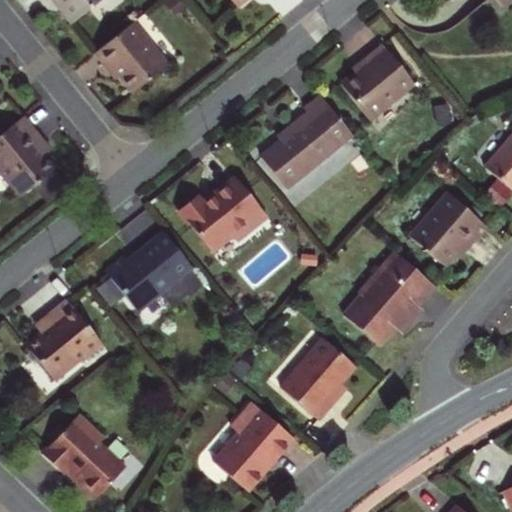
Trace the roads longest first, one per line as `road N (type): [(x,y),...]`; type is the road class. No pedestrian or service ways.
road 1 (residential): [(132,176),(347,0)]
road 2 (residential): [(132,176),(0,12)]
road 3 (residential): [(511,264),(441,349),(439,378),(455,415)]
road 4 (residential): [(0,284),(132,176)]
road 5 (tertiary): [(455,415),(319,511)]
